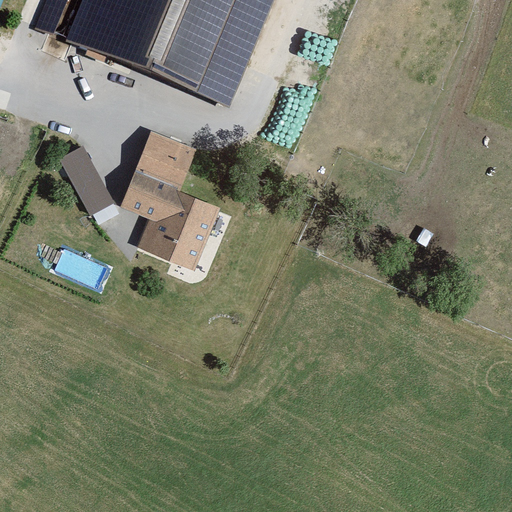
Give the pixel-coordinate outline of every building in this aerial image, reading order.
[(29,18),(40,21),(45,0),(31,0),(31,6),(32,6),(29,18)] [(281,0),(88,0),(71,43),(235,111),(281,0)] [(64,153),(89,213),(115,202),(90,143),(64,153)] [(199,274),(225,212),(181,194),(184,187),(141,170),(125,208),(154,220),(142,250),(199,274)] [(70,271),(102,283),(108,267),(76,254),(70,271)]
